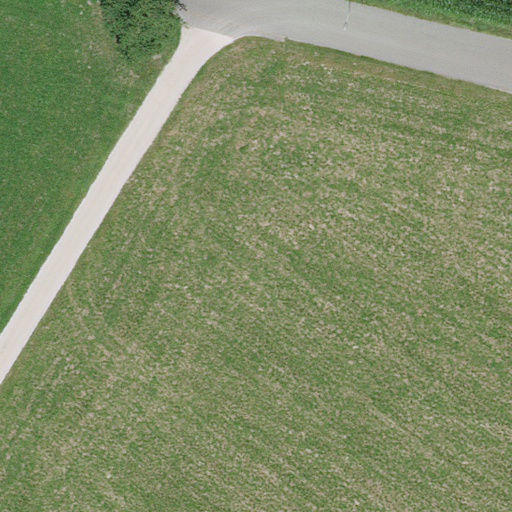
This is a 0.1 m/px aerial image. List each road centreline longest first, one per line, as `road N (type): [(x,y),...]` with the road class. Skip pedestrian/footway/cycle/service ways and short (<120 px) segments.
road 1 (track): [(221,0),(0,356)]
road 2 (residential): [(511,67),(232,0)]
